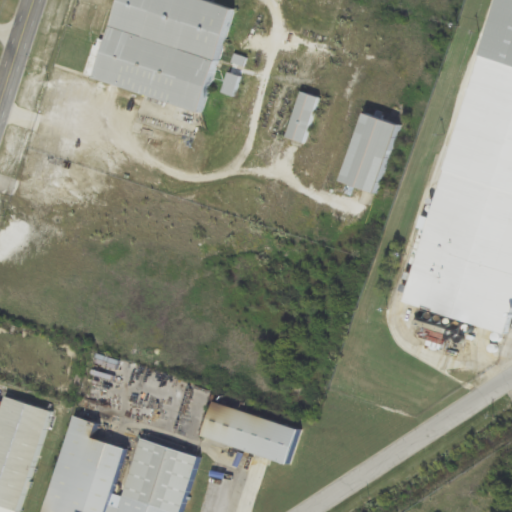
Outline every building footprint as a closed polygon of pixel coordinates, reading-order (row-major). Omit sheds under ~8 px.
[(233,8),(203,0),(118,0),(96,82),(204,112),(233,8)] [(511,0),(494,0),(410,306),(511,334),(511,0)] [(235,95),(239,77),(228,75),(224,93),(235,95)] [(320,97),(302,92),(288,139),(306,145),(320,97)] [(377,194),(399,125),(364,114),(342,183),(377,194)] [(21,511),(49,409),(2,396),(0,403),(0,511),(21,511)] [(106,511),(124,447),(94,439),(99,423),(73,416),(46,511),(106,511)] [(176,511),(183,511),(200,455),(142,438),(125,497),(176,511)]
